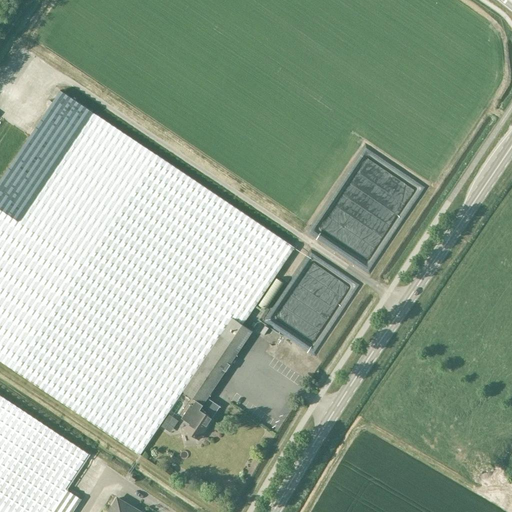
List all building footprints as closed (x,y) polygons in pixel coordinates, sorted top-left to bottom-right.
[(294,248),(156,155),(60,91),(0,180),(0,361),(139,455),(182,391),(183,391),(232,318),(242,325),(294,248)] [(277,276),(258,302),(264,307),(283,281),(277,276)] [(252,332),(242,325),(232,318),(183,391),(196,400),(193,405),(191,404),(181,418),(190,424),(185,431),(199,440),(221,407),(207,398),(252,332)] [(259,333),(274,342),(279,335),(264,325),(259,333)] [(73,511),(81,500),(65,489),(89,454),(0,395),(0,511),(73,511)] [(140,511),(135,509),(134,510),(115,499),(107,511),(140,511)]
